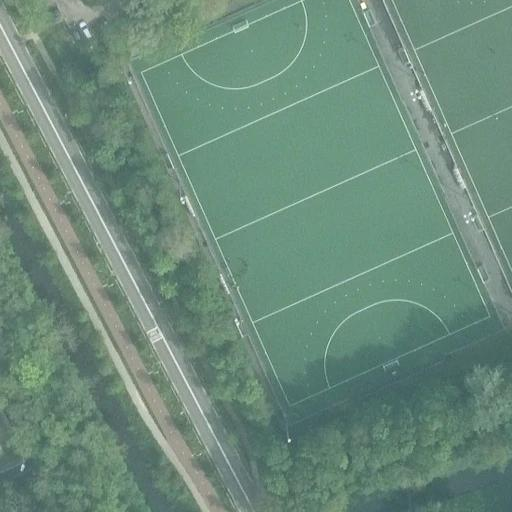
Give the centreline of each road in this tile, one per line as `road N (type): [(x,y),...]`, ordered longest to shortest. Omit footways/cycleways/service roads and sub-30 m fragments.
road 1 (unknown): [(270,511),(16,0)]
road 2 (tertiary): [(254,511),(0,23)]
